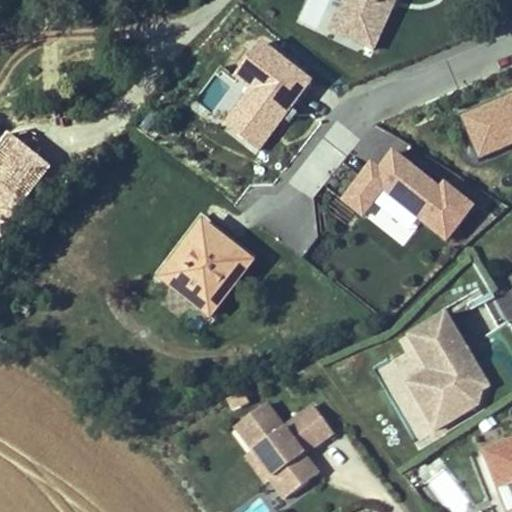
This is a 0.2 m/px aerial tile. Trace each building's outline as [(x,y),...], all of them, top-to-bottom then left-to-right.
[(386,7),(389,0),(348,0),(344,9),(361,17),(350,41),(375,52),(394,11),(386,7)] [(394,11),(398,0),(389,0),(386,7),(394,11)] [(350,41),(361,17),(344,9),(334,33),(350,41)] [(314,75),(266,40),(241,73),(255,83),(227,121),(261,146),(314,75)] [(511,94),(464,113),(482,157),(511,144),(511,94)] [(382,165),(375,159),(343,197),(364,214),(386,188),(448,239),(477,204),(447,179),(441,186),(396,149),(382,165)] [(204,219),(163,272),(211,310),(252,256),(204,219)] [(479,406),(482,392),(460,355),(466,351),(446,315),(409,335),(430,372),(408,384),(436,431),(479,406)] [(488,389),(466,351),(460,355),(482,392),(488,389)] [(312,449),(333,434),(314,408),(284,429),(266,405),(236,428),(255,452),(260,448),(278,473),(271,479),(286,500),(309,483),(311,466),(304,455),(303,449),(312,449)] [(511,440),(484,452),(498,488),(511,482),(511,440)] [(318,476),(311,466),(309,483),(318,476)] [(262,511),(264,511),(251,500),(241,511),(262,511)]
